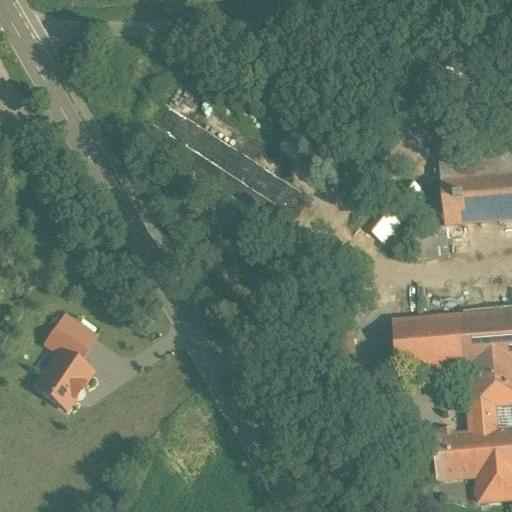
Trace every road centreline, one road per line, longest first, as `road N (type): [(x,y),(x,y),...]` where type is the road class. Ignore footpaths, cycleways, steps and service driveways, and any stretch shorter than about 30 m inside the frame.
road 1 (tertiary): [(293,511),(23,37)]
road 2 (unclassified): [(23,37),(431,14),(476,0)]
